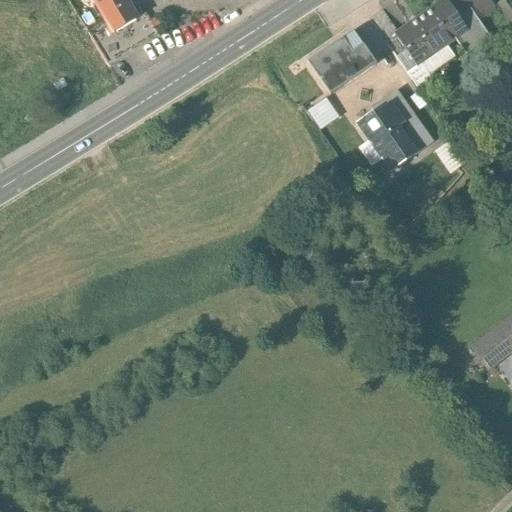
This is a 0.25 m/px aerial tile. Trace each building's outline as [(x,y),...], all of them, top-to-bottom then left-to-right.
[(139,19),(127,0),(104,0),(96,5),(110,28),(113,35),(139,19)] [(404,55),(414,69),(439,52),(455,41),(468,60),(492,44),(479,26),(498,13),(489,0),(438,0),(440,1),(391,34),(404,55)] [(511,0),(510,0),(499,8),(511,27),(511,26),(511,0)] [(146,15),(139,19),(113,35),(110,28),(92,38),(107,65),(159,34),(146,15)] [(346,33),(307,62),(332,94),(370,65),(346,33)] [(414,69),(404,55),(395,61),(420,97),(454,73),(439,52),(414,69)] [(326,97),(307,109),(319,128),(338,115),(326,97)] [(404,120),(393,104),(358,128),(388,172),(414,154),(395,126),(404,120)] [(511,320),(471,352),(491,378),(511,361),(511,320)]
